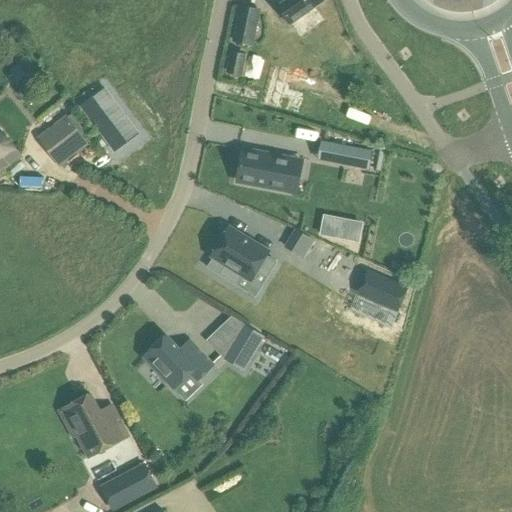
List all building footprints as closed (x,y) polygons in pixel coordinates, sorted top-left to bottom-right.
[(278,0),(274,3),(288,23),(320,0),(278,0)] [(244,8),(235,42),(252,46),(261,12),(244,8)] [(230,72),(242,75),(246,56),(234,53),(230,72)] [(272,73),(265,100),(288,106),(295,79),(272,73)] [(16,74),(2,86),(16,103),(30,91),(16,74)] [(321,111),(328,89),(313,85),(307,107),(321,111)] [(67,117),(39,139),(58,165),(87,143),(81,135),(67,117)] [(0,131),(0,173),(4,170),(3,170),(20,157),(0,131)] [(337,145),(333,164),(369,171),(373,152),(337,145)] [(284,192),(290,161),(243,152),(236,183),(284,192)] [(359,244),(362,228),(325,221),(322,236),(359,244)] [(211,256),(213,257),(225,265),(219,275),(234,285),(241,274),(251,281),(257,271),(267,278),(277,262),(266,256),(269,252),(228,228),(211,256)] [(303,259),(314,241),(295,230),(284,247),(303,259)] [(408,289),(367,271),(358,294),(398,311),(408,289)] [(225,359),(246,373),(267,338),(245,325),(225,359)] [(197,381),(213,366),(196,347),(186,357),(166,336),(143,358),(174,389),(190,374),(197,381)] [(90,395),(63,409),(83,448),(89,444),(94,455),(114,444),(128,437),(116,414),(104,420),(90,395)] [(145,465),(102,488),(113,509),(156,486),(145,465)] [(190,468),(196,493),(207,491),(201,465),(190,468)] [(227,476),(239,494),(250,486),(237,469),(227,476)]
